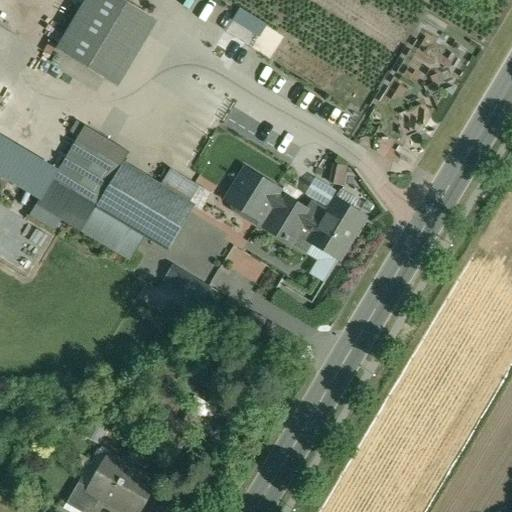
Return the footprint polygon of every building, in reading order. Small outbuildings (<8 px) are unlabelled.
[(122,0),(91,0),(62,49),(107,77),(145,14),(122,0)] [(124,164),(80,138),(55,179),(99,206),(124,164)] [(162,187),(124,164),(99,206),(168,247),(193,206),(186,202),(162,187)] [(340,184),(343,166),(333,164),(329,182),(340,184)] [(326,220),(281,193),(282,190),(248,169),(236,187),(238,192),(231,203),(233,204),(235,211),(242,215),(250,214),(261,220),(259,223),(272,230),(273,228),(288,237),(287,239),(289,240),(289,241),(309,253),(314,243),(341,259),(367,216),(338,199),(326,220)] [(197,184),(173,170),(162,187),(186,202),(197,184)] [(225,262),(256,281),(265,265),(234,246),(225,262)] [(210,291),(174,270),(168,280),(204,302),(210,291)] [(140,511),(158,483),(110,455),(90,488),(89,490),(102,497),(127,511),(140,511)] [(90,488),(80,483),(68,504),(81,511),(92,511),(102,497),(89,490),(90,488)]
